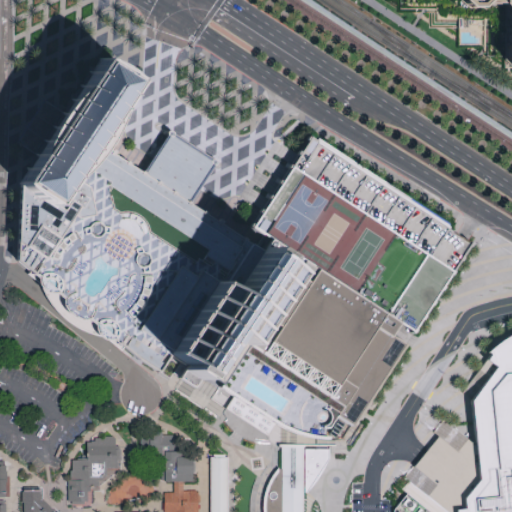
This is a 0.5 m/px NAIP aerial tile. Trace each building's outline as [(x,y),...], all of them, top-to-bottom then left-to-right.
[(511,0),(511,66),(506,60),(505,48),(510,44),(510,12),(502,4),(482,4),(479,7),(469,7),(462,0),(511,0)] [(111,65),(114,67),(120,71),(125,74),(129,77),(132,79),(135,81),(135,88),(122,108),(109,128),(114,131),(117,140),(111,149),(115,152),(113,155),(120,160),(135,169),(150,179),(165,189),(181,199),(196,209),(210,218),(228,229),(232,231),(248,242),(254,232),(314,142),(469,244),(449,273),(412,330),(349,424),(340,439),(325,439),(313,438),(301,435),(290,432),(284,429),(273,422),(265,434),(212,399),(219,388),(202,376),(193,388),(181,380),(189,368),(170,356),(158,374),(123,348),(120,352),(96,335),(71,326),(57,310),(47,300),(38,283),(27,275),(29,272),(14,261),(17,184),(35,155),(40,148),(55,123),(58,119),(76,90),(81,82),(95,62),(100,58),(104,60),(107,62),(111,65)] [(470,401),(472,418),(474,442),(477,471),(478,479),(463,498),(464,509),(454,511),(511,511),(511,337),(502,343),(490,352),(486,354),(490,356),(486,360),(494,367),(470,401)] [(497,367),(489,361),(481,372),(490,378),(497,367)] [(165,432),(165,437),(176,437),(176,439),(179,439),(179,447),(182,447),(183,452),(185,452),(186,460),(194,460),(194,474),(191,474),(191,484),(185,484),(185,493),(200,492),(200,511),(166,511),(166,494),(177,493),(177,484),(166,484),(165,454),(139,455),(138,433),(165,432)] [(437,437),(422,456),(412,467),(434,485),(424,497),(442,511),(454,511),(464,509),(463,498),(478,479),(477,471),(474,442),(468,443),(464,439),(455,451),(437,437)] [(84,502),(67,502),(66,483),(69,475),(70,462),(87,462),(86,445),(93,443),(102,439),(111,439),(118,450),(118,462),(118,471),(102,484),(100,488),(95,489),(96,492),(89,492),(89,496),(84,496),(84,502)] [(280,446),(280,466),(273,475),(265,487),(261,501),(261,511),(303,511),(303,493),(303,446),(280,446)] [(328,458),(307,493),(303,493),(303,446),(328,446),(328,458)] [(227,458),(227,511),(211,511),(211,458),(227,458)] [(10,497),(0,497),(0,464),(9,464),(10,497)] [(394,511),(394,510),(407,494),(403,490),(408,484),(424,497),(442,511),(394,511)] [(57,511),(22,511),(22,509),(23,491),(43,491),(45,501),(57,511)]
